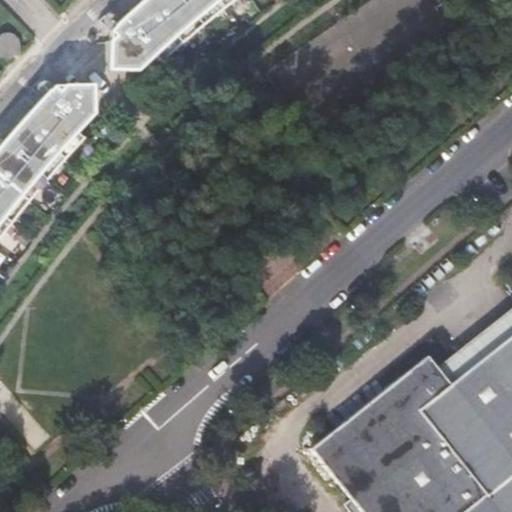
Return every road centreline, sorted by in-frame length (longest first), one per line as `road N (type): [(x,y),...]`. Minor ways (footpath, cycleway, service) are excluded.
road 1 (residential): [(511,129),(142,446)]
road 2 (residential): [(0,105),(104,0)]
